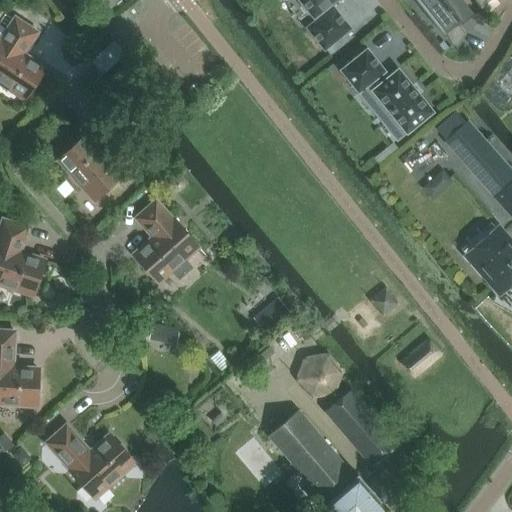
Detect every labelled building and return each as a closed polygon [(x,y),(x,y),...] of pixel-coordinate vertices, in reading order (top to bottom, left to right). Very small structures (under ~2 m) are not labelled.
[(330,5),(336,0),(298,0),(315,21),(306,28),(324,51),(351,29),(333,7),(331,8),(330,5)] [(474,15),(462,0),(418,0),(431,16),(428,18),(441,34),(444,32),(456,47),(456,48),(465,33),(465,32),(457,22),(461,19),(464,23),(474,15)] [(44,69),(22,54),(35,33),(34,32),(39,24),(29,18),(25,26),(15,19),(1,40),(0,39),(0,85),(5,89),(8,88),(25,99),(31,89),(34,89),(39,82),(38,78),(44,69)] [(433,112),(398,69),(388,77),(384,73),(385,72),(367,49),(340,71),(358,93),(367,86),(406,133),(433,112)] [(511,171),(468,122),(466,123),(445,142),(511,217),(511,171)] [(120,174),(139,157),(122,139),(104,156),(85,136),(77,143),(74,143),(67,149),(67,152),(58,160),(72,174),(72,178),(77,184),(80,184),(94,200),(121,176),(120,174)] [(198,246),(174,220),(172,221),(155,202),(137,218),(154,237),(133,255),(141,264),(141,267),(147,274),(150,274),(157,282),(172,269),(175,269),(182,264),(182,260),(198,246)] [(44,261),(18,253),(26,229),(3,221),(0,229),(0,284),(2,285),(3,288),(11,291),(14,289),(33,295),(37,285),(40,283),(42,275),(41,272),(44,261)] [(511,283),(511,245),(510,244),(511,242),(498,226),(471,250),(489,271),(483,276),(495,290),(501,285),(505,289),(511,283)] [(39,370),(11,368),(13,333),(0,331),(0,403),(4,404),(6,406),(14,407),(17,405),(37,406),(37,394),(40,392),(40,384),(38,381),(39,370)] [(413,378),(441,354),(428,339),(400,363),(413,378)] [(397,443),(351,389),(324,411),(370,466),(371,467),(372,466),(396,445),(397,445),(398,444),(397,443)] [(353,476),(297,411),(268,436),(326,503),(322,507),(322,506),(321,507),(321,508),(321,509),(322,508),(324,511),(381,511),(385,509),(386,508),(385,507),(372,492),(371,491),(358,477),(359,476),(358,475),(357,476),(357,475),(356,476),(356,477),(342,490),(340,488),(353,476)] [(119,475),(134,462),(126,454),(126,450),(120,444),(117,444),(110,435),(89,453),(66,427),(47,443),(71,470),(69,471),(93,498),(109,484),(112,484),(119,479),(119,475)]
